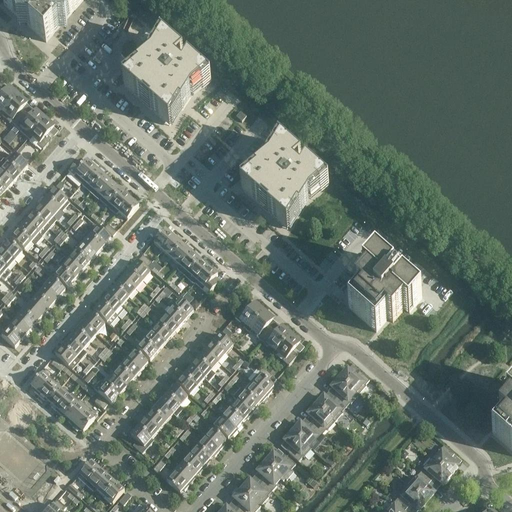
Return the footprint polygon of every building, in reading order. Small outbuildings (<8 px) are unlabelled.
[(27,27),(31,30),(46,43),(60,28),(69,17),(83,1),(81,0),(9,0),(4,6),(18,19),(23,23),(25,21),(29,25),(28,26),(27,27)] [(69,28),(69,17),(60,28),(69,28)] [(150,111),(170,128),(170,127),(181,110),(183,112),(193,96),(209,82),(164,43),(148,69),(125,87),(124,88),(143,105),(143,106),(149,112),(150,111)] [(0,115),(2,117),(18,98),(9,90),(2,98),(0,95),(0,110),(2,112),(0,114),(0,115)] [(16,127),(25,117),(20,113),(27,105),(18,98),(2,117),(11,125),(11,124),(16,127)] [(28,140),(45,121),(36,113),(29,121),(25,117),(16,127),(20,131),(19,132),(28,140)] [(247,119),(241,114),(236,119),(242,124),(247,119)] [(37,146),(43,151),(52,141),(47,137),(54,129),(45,121),(28,140),(30,142),(30,143),(36,148),(37,146)] [(11,133),(3,142),(9,147),(17,138),(11,133)] [(270,164),(256,176),(258,178),(243,190),(242,191),(261,208),(260,209),(267,215),(268,214),(287,231),(288,230),(303,205),(327,186),(282,146),(270,164)] [(8,165),(21,177),(28,168),(15,156),(8,165)] [(30,156),(25,161),(30,165),(35,160),(33,158),(30,156)] [(0,166),(0,172),(0,173),(14,185),(21,177),(8,165),(4,162),(0,166)] [(69,174),(83,186),(97,169),(92,165),(91,166),(87,163),(82,169),(77,165),(69,174)] [(82,187),(90,194),(105,178),(101,175),(103,174),(97,169),(83,186),(82,187)] [(0,173),(0,187),(7,193),(14,185),(0,173)] [(99,202),(100,201),(115,184),(109,180),(108,181),(105,178),(90,194),(99,202)] [(100,201),(108,209),(122,193),(118,190),(120,189),(115,184),(100,201)] [(47,200),(61,211),(63,213),(70,205),(55,191),(47,200)] [(117,216),(119,214),(132,199),(127,195),(125,196),(122,193),(108,209),(117,216)] [(132,199),(119,214),(128,222),(139,208),(136,205),(137,204),(132,199)] [(40,208),(54,219),(61,211),(47,200),(40,208)] [(33,216),(50,231),(57,222),(54,219),(40,208),(33,216)] [(26,224),(39,236),(43,239),(50,231),(33,216),(26,224)] [(19,232),(32,244),(39,236),(26,224),(19,232)] [(87,234),(90,237),(104,249),(111,241),(94,226),(87,234)] [(108,226),(104,230),(113,238),(117,234),(108,226)] [(11,241),(25,252),(32,244),(19,232),(11,241)] [(154,245),(163,253),(176,238),(171,234),(169,235),(166,232),(154,245)] [(90,237),(83,245),(97,257),(104,249),(90,237)] [(163,253),(171,260),(183,247),(180,244),(181,243),(176,238),(163,253)] [(72,250),(76,254),(89,265),(97,257),(83,245),(79,242),(72,250)] [(2,251),(15,263),(23,255),(9,243),(2,251)] [(171,260),(180,268),(193,253),(188,249),(187,250),(183,247),(171,260)] [(0,253),(0,264),(8,271),(15,263),(2,251),(0,253)] [(177,271),(186,279),(200,262),(197,259),(198,258),(193,253),(180,268),(177,271)] [(76,254),(69,262),(82,274),(89,265),(76,254)] [(139,261),(148,269),(152,265),(143,257),(139,261)] [(58,267),(62,270),(75,282),(82,274),(69,262),(65,259),(58,267)] [(356,291),(360,295),(348,309),(376,334),(388,320),(393,324),(405,310),(409,314),(422,300),(403,283),(401,285),(393,278),(395,276),(376,259),(363,274),(368,278),(356,291)] [(194,286),(196,285),(210,268),(205,264),(204,265),(200,262),(186,279),(194,286)] [(0,278),(1,279),(8,271),(0,264),(0,278)] [(137,264),(130,272),(143,284),(150,276),(137,264)] [(204,293),(209,297),(217,288),(212,284),(218,277),(214,274),(215,273),(210,268),(196,285),(204,292),(204,293)] [(62,270),(54,278),(68,290),(75,282),(62,270)] [(130,272),(123,280),(136,292),(143,284),(130,272)] [(123,280),(115,288),(129,300),(136,292),(123,280)] [(52,281),(45,289),(58,301),(66,292),(52,281)] [(115,288),(108,297),(121,308),(129,300),(115,288)] [(45,289),(38,297),(51,309),(58,301),(45,289)] [(38,297),(30,305),(44,317),(51,309),(38,297)] [(108,297),(101,305),(114,316),(121,308),(108,297)] [(180,302),(173,310),(186,322),(194,313),(180,302)] [(30,305),(23,314),(37,325),(44,317),(30,305)] [(94,313),(107,325),(111,328),(118,320),(114,316),(101,305),(94,313)] [(246,331),(248,333),(264,314),(255,306),(248,314),(243,310),(235,320),(240,325),(242,323),(248,328),(246,331)] [(173,310),(166,318),(179,330),(186,322),(173,310)] [(23,314),(16,322),(30,334),(37,325),(23,314)] [(255,337),(262,344),(271,333),(266,330),(273,322),(264,314),(248,333),(249,334),(252,332),(256,336),(255,337)] [(92,315),(84,324),(97,336),(105,327),(92,315)] [(166,318),(159,326),(172,338),(179,330),(166,318)] [(16,322),(9,330),(22,342),(30,334),(16,322)] [(84,324),(77,332),(90,344),(97,336),(84,324)] [(159,326),(151,334),(165,346),(172,338),(159,326)] [(223,334),(229,339),(233,335),(227,329),(223,334)] [(272,355),(274,356),(291,337),(282,329),(275,337),(271,333),(262,344),(267,348),(269,346),(275,352),(272,355)] [(22,342),(9,330),(2,338),(15,350),(22,342)] [(77,332),(70,340),(83,352),(90,344),(77,332)] [(151,334),(144,343),(157,354),(165,346),(151,334)] [(220,336),(212,345),(226,356),(233,348),(220,336)] [(283,362),(289,367),(298,357),(293,353),(300,345),(291,337),(274,356),(276,358),(279,355),(285,360),(283,362)] [(70,340),(63,348),(80,363),(87,355),(83,352),(70,340)] [(144,343),(137,351),(150,363),(157,354),(144,343)] [(212,345),(205,353),(219,365),(226,356),(212,345)] [(55,357),(68,368),(72,372),(80,363),(63,348),(55,357)] [(127,362),(141,373),(148,365),(135,353),(127,362)] [(205,353),(198,361),(211,373),(219,365),(205,353)] [(56,361),(52,366),(61,373),(65,369),(56,361)] [(198,361),(191,369),(204,381),(211,373),(198,361)] [(120,370),(133,382),(141,373),(127,362),(120,370)] [(191,369),(184,377),(197,389),(204,381),(191,369)] [(271,369),(267,372),(273,378),(276,374),(271,369)] [(113,378),(126,390),(133,382),(120,370),(113,378)] [(250,384),(253,386),(267,399),(272,393),(271,392),(274,388),(268,383),(272,378),(263,370),(250,384)] [(34,393),(39,397),(52,383),(55,379),(46,371),(31,388),(35,392),(34,393)] [(340,380),(359,397),(367,388),(366,387),(370,382),(360,374),(355,378),(347,371),(340,380)] [(176,385),(190,397),(197,389),(184,377),(176,385)] [(106,386),(119,398),(126,390),(113,378),(106,386)] [(336,401),(346,410),(350,405),(351,406),(359,397),(340,380),(332,389),(340,396),(336,401)] [(94,390),(111,406),(119,398),(106,386),(101,382),(94,390)] [(45,400),(48,404),(60,390),(52,383),(39,397),(44,402),(45,400)] [(253,386),(245,394),(258,406),(261,402),(263,404),(267,399),(253,386)] [(174,388),(167,396),(180,408),(188,400),(174,388)] [(51,408),(56,412),(69,398),(60,390),(48,404),(52,407),(51,408)] [(511,393),(507,400),(511,404),(499,417),(504,421),(492,435),(511,452),(511,393)] [(245,394),(238,403),(252,416),(257,411),(255,409),(258,406),(245,394)] [(62,416),(66,419),(80,402),(71,395),(69,398),(56,412),(61,417),(62,416)] [(167,396),(159,404),(173,416),(176,419),(183,411),(180,408),(167,396)] [(316,407),(335,424),(343,415),(342,414),(346,410),(336,401),(332,405),(324,398),(316,407)] [(108,407),(99,399),(95,404),(104,411),(108,407)] [(68,423),(73,427),(88,410),(80,402),(66,419),(69,422),(68,423)] [(230,411),(243,423),(246,420),(248,421),(252,416),(238,403),(230,411)] [(159,404),(152,413),(166,424),(173,416),(159,404)] [(312,427),(322,436),(326,432),(327,433),(335,424),(316,407),(308,416),(316,423),(312,427)] [(88,410),(73,427),(78,432),(79,431),(83,434),(97,418),(88,410)] [(222,420),(237,433),(242,428),(240,426),(243,423),(230,411),(222,420)] [(152,413),(145,421),(158,433),(166,424),(152,413)] [(215,429),(228,440),(231,437),(233,438),(237,433),(222,420),(215,429)] [(145,421),(138,429),(151,441),(158,433),(145,421)] [(292,434),(311,451),(313,449),(310,446),(316,440),(318,442),(322,436),(312,427),(308,432),(300,425),(292,434)] [(132,448),(142,456),(153,443),(151,441),(138,429),(131,437),(137,443),(132,448)] [(205,440),(219,453),(224,448),(222,447),(226,443),(213,431),(205,440)] [(288,455),(298,464),(303,459),(304,460),(311,451),(292,434),(285,443),(293,450),(288,455)] [(197,448),(210,460),(213,457),(215,458),(219,453),(205,440),(197,448)] [(190,457),(204,470),(209,465),(207,464),(210,460),(197,448),(190,457)] [(439,452),(431,461),(451,478),(458,469),(457,467),(450,462),(455,457),(444,448),(440,453),(439,452)] [(265,464),(285,481),(286,479),(288,481),(293,475),(291,472),(296,466),(286,458),(281,462),(273,455),(265,464)] [(182,466),(195,477),(198,474),(200,475),(204,470),(190,457),(182,466)] [(450,462),(457,467),(461,463),(455,457),(450,462)] [(425,471),(421,475),(431,484),(435,480),(442,486),(443,487),(451,478),(431,461),(424,470),(425,471)] [(153,471),(158,476),(166,466),(161,463),(153,471)] [(77,479),(86,487),(100,471),(91,464),(77,479)] [(262,485),(272,494),(277,488),(275,487),(280,481),(283,483),(285,481),(265,464),(258,473),(266,480),(262,485)] [(174,474),(189,487),(194,482),(192,481),(195,477),(182,466),(174,474)] [(94,494),(96,491),(108,478),(100,471),(86,487),(94,494)] [(167,483),(180,495),(183,491),(185,492),(189,487),(174,474),(167,483)] [(416,479),(408,488),(427,505),(435,496),(434,495),(427,489),(431,484),(421,475),(417,480),(416,479)] [(96,491),(104,499),(116,485),(108,478),(96,491)] [(431,484),(438,490),(442,486),(435,480),(431,484)] [(242,491),(261,508),(269,499),(268,498),(272,494),(262,485),(258,489),(250,482),(242,491)] [(427,489),(434,495),(438,490),(431,484),(427,489)] [(104,499),(113,506),(125,493),(116,485),(104,499)] [(68,490),(77,498),(79,495),(71,487),(68,490)] [(401,497),(397,502),(407,511),(411,506),(417,511),(420,511),(427,505),(408,488),(400,497),(401,497)] [(238,511),(257,511),(261,508),(242,491),(234,500),(242,507),(238,511)] [(127,495),(119,504),(124,508),(132,499),(127,495)] [(48,511),(63,511),(66,510),(58,502),(48,511)] [(392,505),(386,511),(406,511),(407,511),(397,502),(393,506),(392,505)]
